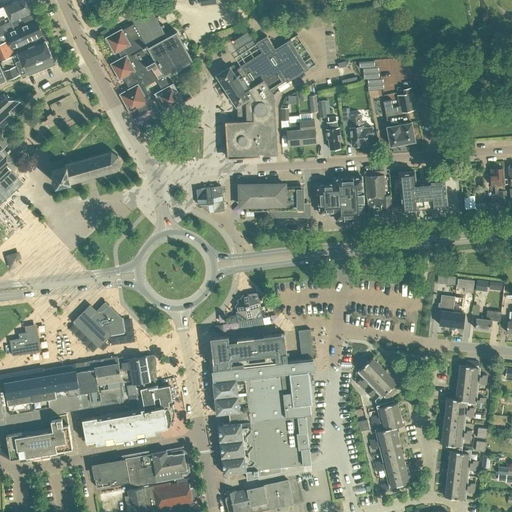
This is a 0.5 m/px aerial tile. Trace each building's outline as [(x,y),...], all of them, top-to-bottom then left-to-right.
[(4,6),(6,9),(0,11),(0,35),(6,33),(2,25),(11,21),(14,28),(25,23),(25,24),(34,19),(34,20),(35,20),(30,10),(32,10),(30,6),(29,6),(28,6),(27,2),(30,1),(29,0),(16,0),(17,0),(16,0),(13,0),(12,2),(4,6)] [(395,0),(389,1),(392,15),(401,13),(397,0),(395,0)] [(119,94),(130,112),(140,107),(142,112),(155,105),(144,86),(157,79),(162,89),(154,93),(165,112),(184,102),(173,83),(169,85),(164,75),(192,60),(176,31),(166,36),(161,27),(164,25),(153,6),(131,18),(134,23),(122,30),(122,28),(105,37),(115,54),(118,52),(122,58),(111,64),(120,80),(123,78),(129,88),(119,94)] [(52,55),(46,41),(47,41),(43,32),(43,33),(38,22),(37,20),(37,21),(23,27),(23,26),(18,28),(18,29),(8,33),(10,37),(7,39),(5,35),(0,37),(0,82),(7,80),(19,74),(19,76),(21,75),(21,74),(26,71),(27,73),(26,73),(27,74),(55,62),(56,65),(57,64),(52,55)] [(216,75),(224,87),(224,88),(228,94),(228,93),(236,105),(236,106),(237,105),(237,114),(238,121),(235,121),(226,122),(227,136),(226,136),(225,136),(225,137),(224,137),(224,138),(224,139),(224,140),(224,141),(224,142),(225,142),(226,143),(227,143),(227,145),(228,150),(228,157),(259,155),(259,153),(276,152),(272,95),(271,92),(272,92),(270,90),(286,80),(287,82),(309,68),(290,39),(275,48),(267,35),(261,39),(256,42),(259,47),(262,52),(236,69),(233,65),(230,67),(230,66),(230,67),(224,70),(224,69),(221,70),(222,72),(219,73),(216,75)] [(415,141),(414,133),(412,121),(411,122),(410,117),(409,114),(409,111),(416,110),(413,92),(397,95),(399,105),(393,106),(392,99),(383,101),(388,126),(387,126),(390,145),(398,144),(407,142),(415,141)] [(0,188),(4,188),(11,183),(18,176),(13,171),(18,166),(19,153),(2,136),(3,126),(25,105),(20,99),(9,99),(4,93),(0,96),(0,188)] [(309,95),(310,111),(318,110),(316,94),(309,95)] [(318,101),(320,117),(326,116),(324,100),(318,101)] [(280,108),(280,121),(288,120),(287,107),(280,108)] [(362,125),(361,115),(350,116),(349,110),(342,111),(344,128),(350,127),(352,146),(354,146),(356,147),(360,147),(362,145),(371,144),(370,136),(373,135),(372,127),(363,127),(363,125),(362,125)] [(50,113),(47,116),(48,120),(50,122),(53,122),(54,120),(56,119),(54,114),(53,115),(50,113)] [(337,121),(336,117),(328,118),(329,122),(327,122),(327,129),(326,129),(327,138),(328,138),(330,149),(340,148),(339,139),(341,139),(339,128),(338,128),(337,121)] [(301,127),(302,144),(316,142),(314,120),(300,121),(300,127),(301,127)] [(43,121),(37,126),(41,131),(45,127),(45,128),(47,126),(45,123),(45,122),(45,121),(44,121),(43,121)] [(287,131),(288,145),(302,144),(301,127),(300,127),(300,121),(290,122),(290,127),(288,127),(288,131),(287,131)] [(65,164),(65,166),(53,169),(56,184),(69,181),(70,183),(117,169),(120,163),(118,155),(111,150),(65,164)] [(500,201),(492,202),(492,212),(508,209),(506,189),(505,189),(503,168),(501,168),(500,166),(496,167),(495,168),(494,168),(495,171),(490,172),(491,178),(490,179),(490,185),(492,185),(492,186),(494,186),(495,192),(498,192),(500,201)] [(402,210),(418,209),(418,208),(431,207),(447,206),(444,176),(428,178),(429,183),(426,183),(419,183),(419,184),(416,184),(414,171),(399,172),(402,210)] [(384,175),(366,175),(367,197),(368,217),(391,216),(390,195),(385,195),(384,175)] [(317,184),(318,200),(319,212),(335,211),(336,219),(364,217),(363,202),(364,202),(364,201),(364,193),(364,192),(363,192),(362,176),(361,176),(361,184),(359,185),(358,177),(333,178),(333,183),(317,184)] [(246,211),(268,211),(268,217),(297,217),(297,210),(304,210),(304,186),(285,186),(285,184),(240,185),(240,205),(246,205),(246,211)] [(202,205),(207,209),(209,208),(209,212),(224,210),(221,185),(201,188),(197,194),(198,204),(202,204),(202,205)] [(486,213),(485,201),(476,202),(477,214),(486,213)] [(74,249),(79,242),(75,239),(70,246),(74,249)] [(18,252),(7,255),(11,266),(21,263),(18,252)] [(447,275),(446,283),(454,284),(455,276),(447,275)] [(477,278),(476,289),(487,290),(488,280),(477,278)] [(465,287),(465,291),(473,292),(474,280),(466,279),(465,287)] [(501,290),(501,282),(490,281),(489,288),(501,290)] [(263,316),(258,291),(243,294),(234,306),(235,307),(238,321),(263,316)] [(451,326),(454,300),(454,296),(441,295),(440,311),(439,324),(451,326)] [(463,327),(465,312),(458,312),(459,300),(454,300),(451,326),(463,327)] [(93,340),(95,339),(100,344),(110,334),(124,331),(121,317),(105,301),(95,311),(90,306),(79,317),(87,325),(82,329),(93,340)] [(494,311),(487,310),(486,319),(477,318),(476,329),(490,330),(491,320),(500,321),(500,312),(494,311)] [(54,323),(58,342),(83,338),(80,319),(54,323)] [(13,355),(37,351),(33,326),(26,327),(27,331),(19,332),(20,338),(10,339),(13,355)] [(210,337),(214,368),(215,368),(215,369),(239,366),(239,364),(247,363),(288,360),(284,331),(280,332),(280,333),(263,335),(229,339),(228,335),(210,337)] [(52,416),(51,412),(66,409),(66,411),(101,405),(100,395),(128,390),(129,397),(142,395),(144,407),(82,418),(86,441),(168,427),(170,424),(172,421),(173,418),(174,414),(174,410),(173,405),(170,406),(169,401),(172,400),(171,392),(169,384),(158,387),(157,384),(151,385),(150,380),(157,379),(153,355),(124,360),(123,357),(76,365),(76,370),(45,375),(44,368),(0,376),(0,451),(11,458),(19,456),(20,460),(65,452),(64,448),(73,447),(67,413),(52,416)] [(215,369),(212,369),(213,375),(214,381),(213,381),(216,413),(229,412),(230,422),(218,424),(218,425),(220,442),(220,444),(219,445),(219,448),(219,449),(220,451),(220,452),(221,453),(221,455),(223,473),(225,473),(246,470),(247,478),(282,471),(281,466),(311,463),(305,414),(311,413),(310,403),(312,403),(311,398),(312,398),(309,375),(308,371),(314,370),(314,363),(313,357),(308,358),(302,359),(288,360),(247,363),(239,364),(239,366),(215,369)] [(383,395),(386,399),(396,390),(392,386),(396,382),(372,357),(368,361),(364,357),(355,366),(359,370),(357,371),(363,378),(361,379),(360,378),(356,381),(363,389),(367,385),(365,383),(367,382),(373,388),(367,393),(370,397),(374,394),(373,392),(375,390),(381,397),(383,395)] [(459,364),(458,376),(487,379),(487,375),(482,374),(482,376),(479,375),(481,366),(478,366),(479,361),(466,360),(465,365),(459,364)] [(445,447),(461,448),(463,437),(465,437),(465,439),(470,440),(471,430),(466,429),(466,431),(463,431),(465,413),(468,414),(468,416),(473,417),(474,408),(469,407),(469,409),(466,409),(467,400),(483,402),(484,397),(479,397),(479,399),(477,398),(479,381),(481,381),(481,384),(486,384),(487,379),(458,376),(455,399),(446,398),(441,443),(446,444),(445,447)] [(380,484),(381,488),(409,482),(395,426),(403,425),(397,402),(394,403),(393,400),(376,404),(378,416),(376,416),(375,414),(370,415),(373,424),(377,423),(377,421),(380,421),(382,429),(375,430),(377,439),(375,440),(374,438),(369,439),(371,449),(376,448),(376,445),(378,445),(382,461),(380,462),(379,460),(375,461),(377,471),(382,470),(381,468),(384,467),(388,484),(385,485),(385,483),(380,484)] [(369,429),(366,419),(357,421),(359,431),(369,429)] [(478,427),(476,437),(487,438),(488,428),(478,427)] [(475,451),(485,452),(486,442),(476,441),(475,451)] [(130,487),(176,478),(183,477),(182,470),(187,469),(184,452),(173,454),(173,453),(167,454),(166,450),(125,457),(126,459),(93,465),(97,487),(129,481),(130,487)] [(444,496),(465,499),(466,490),(469,490),(469,492),(474,493),(475,483),(470,482),(470,484),(467,484),(469,467),(471,467),(471,469),(476,470),(477,460),(473,459),(472,459),(472,461),(469,461),(470,453),(449,450),(444,496)] [(483,454),(482,466),(489,467),(490,455),(483,454)] [(498,465),(498,471),(508,473),(509,466),(498,465)] [(505,481),(511,481),(511,473),(506,473),(506,474),(499,473),(498,479),(505,480),(505,481)] [(128,490),(131,511),(133,511),(154,508),(154,511),(189,511),(189,508),(189,507),(195,502),(193,501),(189,482),(187,482),(186,478),(183,477),(176,478),(177,482),(170,484),(170,482),(128,490)] [(225,491),(229,511),(255,511),(294,504),(288,479),(235,491),(235,489),(225,491)]
